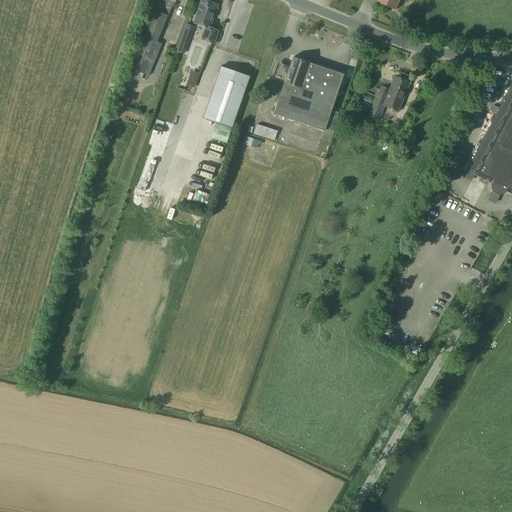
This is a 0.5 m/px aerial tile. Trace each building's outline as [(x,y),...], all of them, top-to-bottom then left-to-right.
[(166,0),(164,6),(163,6),(160,12),(151,9),(127,67),(149,76),(162,44),(157,42),(168,16),(174,3),(175,0),(166,0)] [(218,5),(203,0),(201,0),(194,23),(206,27),(201,40),(213,44),(218,31),(210,28),(214,14),(215,14),(217,9),(216,9),(218,5)] [(377,0),(376,3),(395,10),(399,0),(377,0)] [(188,40),(181,37),(176,51),(184,54),(188,40)] [(344,75),(293,57),(273,114),(324,131),(344,75)] [(250,77),(221,67),(203,119),(232,129),(250,77)] [(187,84),(196,87),(201,73),(193,70),(187,84)] [(398,112),(410,82),(395,76),(389,90),(381,86),(368,116),(379,121),(385,106),(398,112)] [(506,192),(511,195),(511,86),(469,171),(476,175),(475,176),(491,184),(491,186),(490,186),(491,188),(491,190),(493,192),(494,194),(497,195),(500,196),(503,195),(505,194),(506,193),(506,192)] [(276,141),(279,130),(258,123),(254,133),(276,141)] [(257,149),(257,148),(258,148),(259,144),(261,145),(262,142),(246,137),(244,144),(257,149)] [(174,197),(174,195),(181,196),(184,184),(166,181),(163,195),(174,197)]
